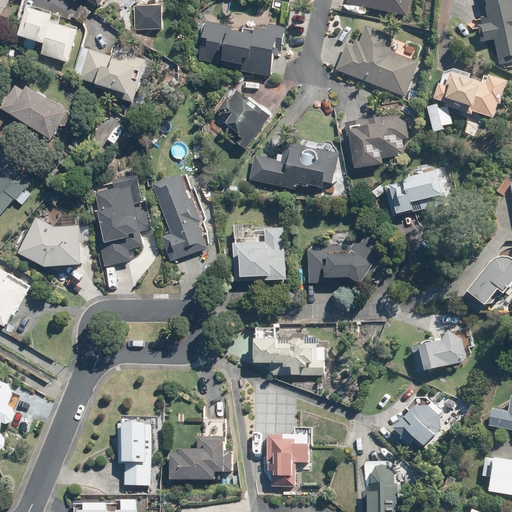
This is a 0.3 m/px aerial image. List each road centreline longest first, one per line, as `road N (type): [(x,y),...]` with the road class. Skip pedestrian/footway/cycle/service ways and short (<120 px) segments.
road 1 (residential): [(85,368),(92,317),(185,310),(200,321),(198,344),(187,353),(113,354)]
road 2 (residential): [(85,368),(29,511)]
